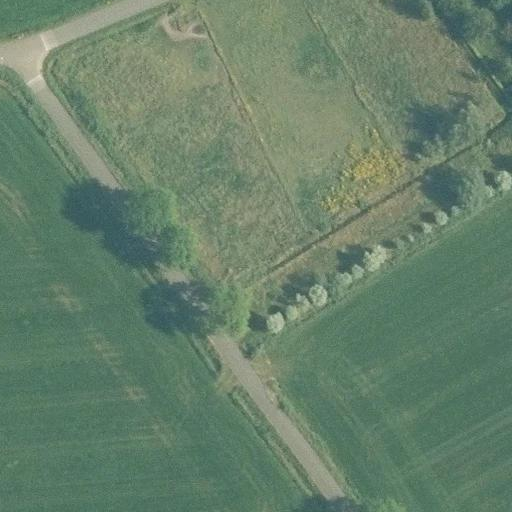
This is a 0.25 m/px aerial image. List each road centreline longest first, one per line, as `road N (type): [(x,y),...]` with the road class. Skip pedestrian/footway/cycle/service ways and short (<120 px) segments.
road 1 (unclassified): [(345,511),(16,53)]
road 2 (unclassified): [(16,53),(145,0)]
